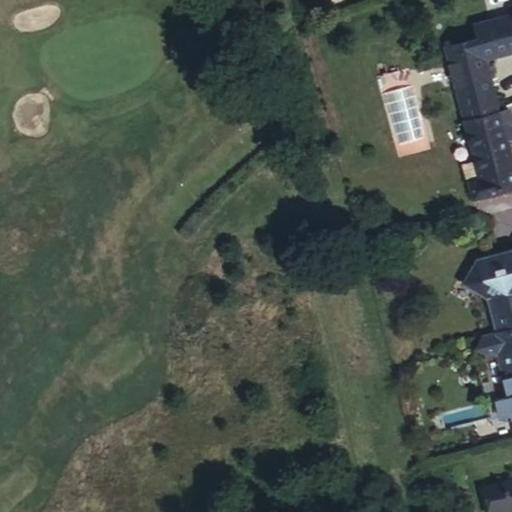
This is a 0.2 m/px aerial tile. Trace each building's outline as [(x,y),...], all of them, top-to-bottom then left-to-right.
[(482,35),(449,43),(468,118),(502,109),(488,55),(511,48),(511,12),(478,22),(482,35)] [(511,148),(502,109),(468,118),(483,171),(471,174),(477,196),(511,186),(511,148)] [(511,321),(511,245),(477,254),(464,277),(488,292),(497,325),(511,321)] [(484,328),(479,341),(490,348),(498,344),(504,364),(511,362),(511,321),(497,325),(484,328)] [(511,475),(485,482),(493,507),(511,502),(511,475)]
